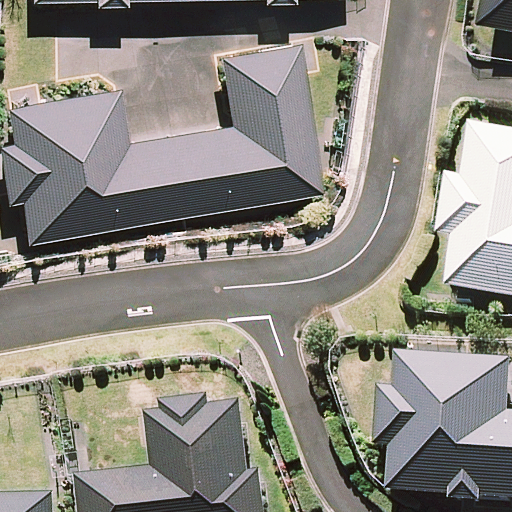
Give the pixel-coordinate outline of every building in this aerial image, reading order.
[(511,0),(491,0),(487,24),(511,28),(511,0)] [(0,198),(9,196),(17,242),(314,191),(289,46),(212,59),(224,126),(117,145),(108,92),(0,109),(0,198)] [(456,243),(448,287),(511,298),(511,141),(474,135),(466,186),(448,182),(438,240),(456,243)] [(506,368),(401,362),(399,396),(383,395),(379,448),(396,449),(393,495),(449,498),(448,502),(482,504),(482,500),(511,501),(511,420),(503,420),(506,368)] [(79,484),(81,511),(261,511),(258,481),(246,482),(238,412),(209,415),(208,404),(164,409),(165,420),(152,422),(158,474),(79,484)]
